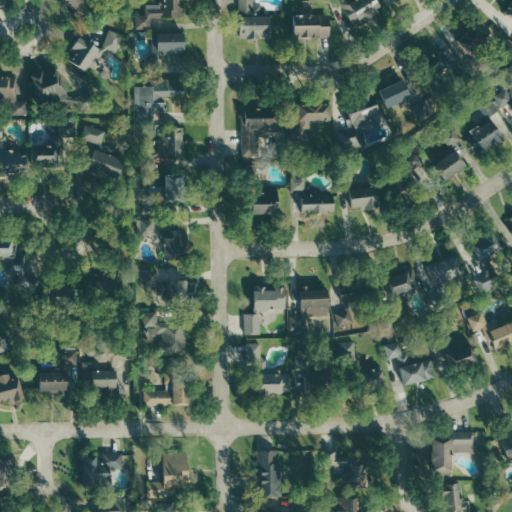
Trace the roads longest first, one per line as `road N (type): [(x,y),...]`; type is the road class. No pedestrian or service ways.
road 1 (residential): [(0,433),(397,422),(511,383)]
road 2 (residential): [(224,511),(215,0)]
road 3 (residential): [(220,250),(388,242),(444,222),(511,173)]
road 4 (residential): [(218,70),(348,64),(452,0)]
